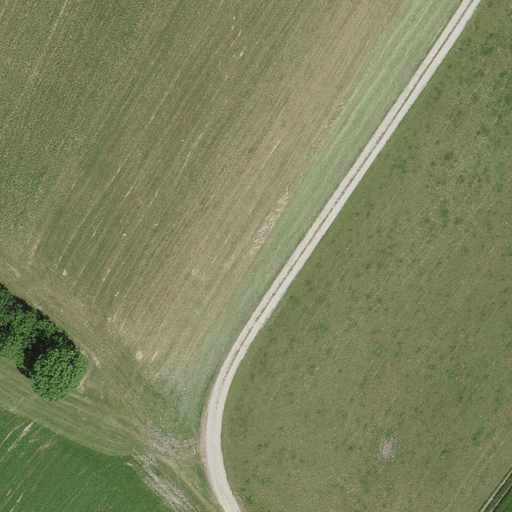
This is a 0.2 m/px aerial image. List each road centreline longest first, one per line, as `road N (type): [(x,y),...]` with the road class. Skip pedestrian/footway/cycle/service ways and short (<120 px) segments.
road 1 (track): [(470,0),(224,365),(215,456),(232,511)]
road 2 (track): [(0,351),(226,494)]
